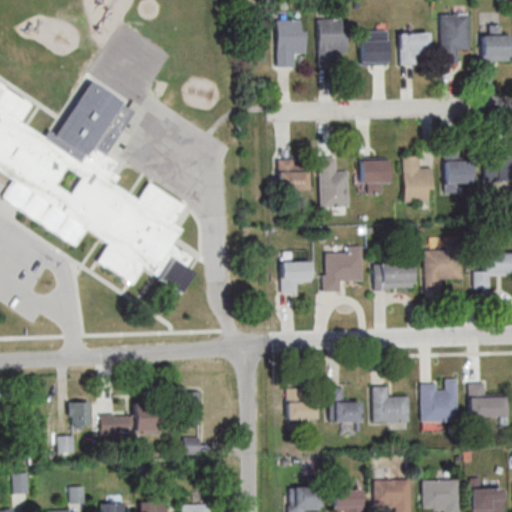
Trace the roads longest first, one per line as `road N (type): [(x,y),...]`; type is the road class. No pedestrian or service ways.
road 1 (residential): [(511,334),(0,357)]
road 2 (residential): [(511,106),(268,113)]
road 3 (residential): [(247,341),(250,511)]
